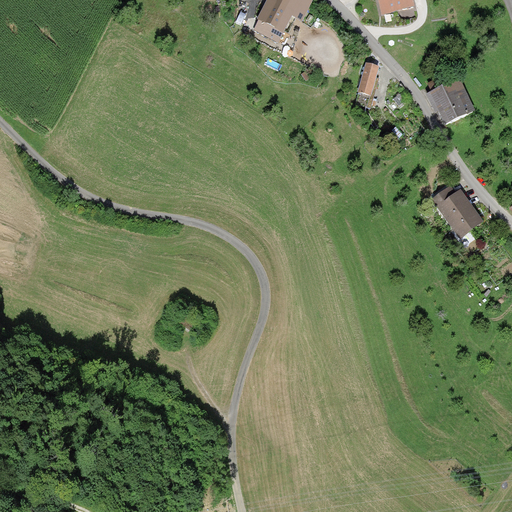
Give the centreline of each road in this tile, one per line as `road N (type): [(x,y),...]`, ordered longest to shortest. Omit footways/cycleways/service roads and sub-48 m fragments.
road 1 (track): [(0,121),(76,189),(135,213),(203,225),(231,238),(257,265),(263,318),(231,421),(242,511)]
road 2 (residential): [(328,0),(409,85),(467,175),(511,223)]
